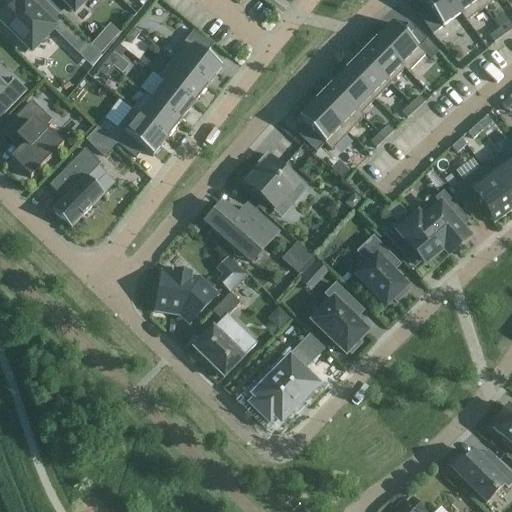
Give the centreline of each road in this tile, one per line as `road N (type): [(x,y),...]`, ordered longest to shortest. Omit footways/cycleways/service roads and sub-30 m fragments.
road 1 (residential): [(511,237),(453,283),(279,455),(262,448),(107,298)]
road 2 (residential): [(107,298),(380,0)]
road 3 (residential): [(310,0),(88,279)]
road 4 (residential): [(357,511),(440,442),(511,357)]
road 5 (residential): [(88,279),(0,194)]
